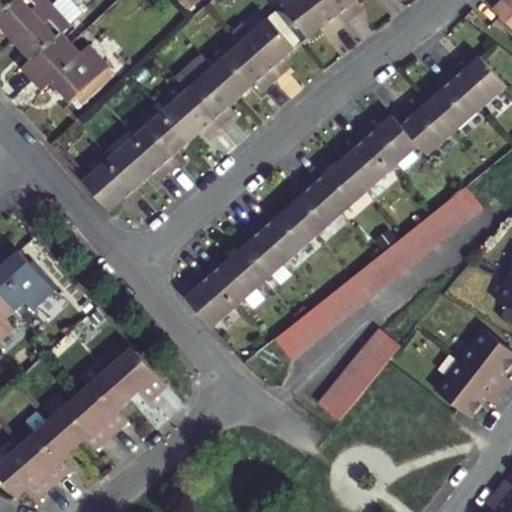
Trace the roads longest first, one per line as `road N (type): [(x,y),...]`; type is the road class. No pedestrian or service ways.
road 1 (residential): [(450,0),(130,269)]
road 2 (residential): [(130,269),(236,389),(102,511)]
road 3 (residential): [(19,144),(130,269)]
